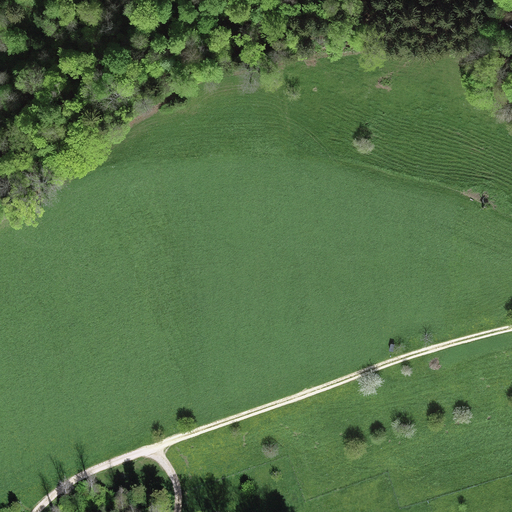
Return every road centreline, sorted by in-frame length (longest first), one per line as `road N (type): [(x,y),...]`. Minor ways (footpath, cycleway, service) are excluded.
road 1 (track): [(160,444),(411,353),(511,326)]
road 2 (track): [(176,511),(178,494),(160,444),(92,470),(36,511)]
